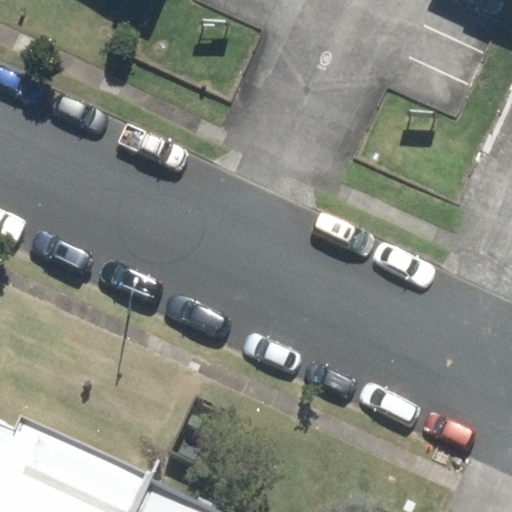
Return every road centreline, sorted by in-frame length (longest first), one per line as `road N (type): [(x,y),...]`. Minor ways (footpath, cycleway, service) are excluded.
road 1 (unclassified): [(511,386),(0,151)]
road 2 (unknown): [(214,250),(325,0)]
